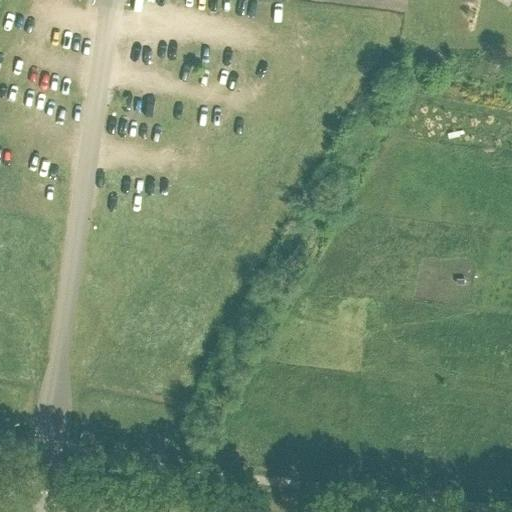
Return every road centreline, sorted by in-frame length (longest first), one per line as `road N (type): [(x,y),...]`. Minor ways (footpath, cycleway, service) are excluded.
road 1 (unknown): [(227,79),(230,51),(215,31),(110,9),(71,12),(59,33),(65,73),(98,86)]
road 2 (tertiary): [(0,496),(120,511)]
